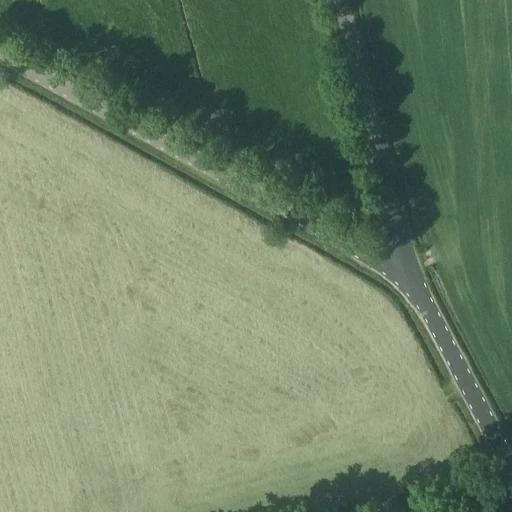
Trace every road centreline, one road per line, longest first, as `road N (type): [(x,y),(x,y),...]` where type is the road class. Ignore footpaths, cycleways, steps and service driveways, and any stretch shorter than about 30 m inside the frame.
road 1 (unclassified): [(420,296),(377,260),(0,58)]
road 2 (unclassified): [(420,296),(342,0)]
road 3 (unclassified): [(511,488),(420,296)]
